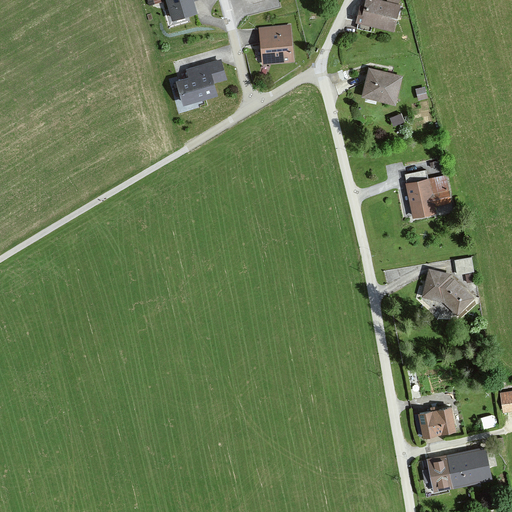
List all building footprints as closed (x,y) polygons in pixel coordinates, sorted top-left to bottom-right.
[(190,3),(189,0),(166,0),(172,20),(193,14),(190,3)] [(399,4),(383,0),(360,0),(356,23),(393,31),(399,4)] [(291,24),(259,27),(262,64),(294,62),(291,24)] [(225,81),(219,60),(186,69),(188,78),(178,81),(186,105),(214,97),(211,84),(225,81)] [(399,73),(364,66),(359,95),(394,101),(399,73)] [(426,86),(415,89),(417,98),(428,96),(426,86)] [(404,179),(411,216),(435,212),(433,202),(451,199),(446,171),(404,179)] [(473,254),(456,258),(459,273),(477,269),(473,254)] [(454,274),(429,269),(422,295),(442,300),(458,314),(476,295),(454,274)] [(511,388),(499,391),(503,411),(511,408),(511,388)] [(453,405),(419,409),(423,437),(457,433),(453,405)] [(485,447),(426,457),(432,488),(491,478),(485,447)]
